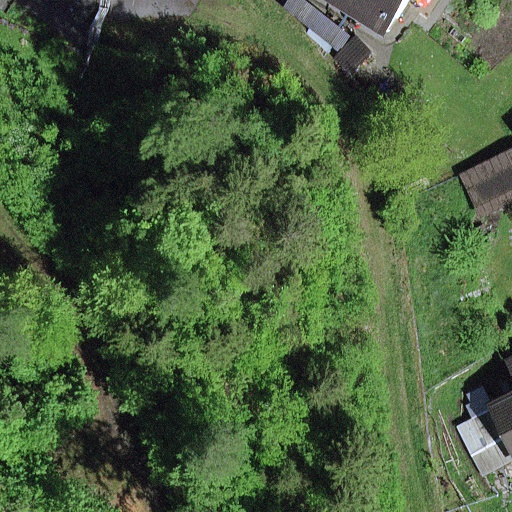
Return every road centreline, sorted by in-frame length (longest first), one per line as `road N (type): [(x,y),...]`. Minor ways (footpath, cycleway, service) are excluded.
road 1 (track): [(426,511),(380,221),(355,117),(307,54),(195,0)]
road 2 (track): [(162,511),(117,396),(0,221)]
